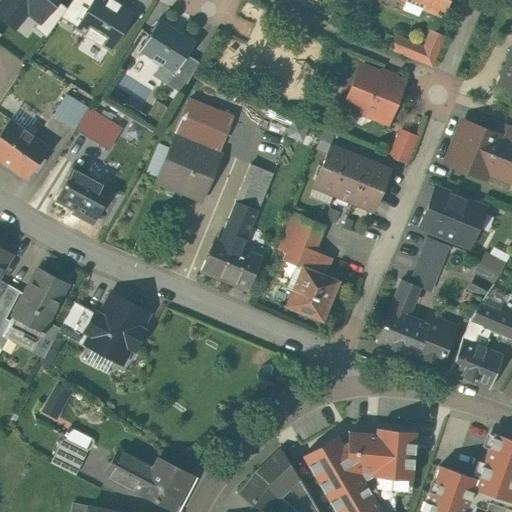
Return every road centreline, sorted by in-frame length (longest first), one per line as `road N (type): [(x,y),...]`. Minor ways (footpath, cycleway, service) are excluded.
road 1 (residential): [(333,370),(433,120),(438,79),(470,0)]
road 2 (residential): [(0,202),(66,242),(316,346),(333,370)]
road 3 (residential): [(336,380),(281,416),(234,461),(199,511)]
road 4 (residential): [(511,419),(383,379),(336,380)]
